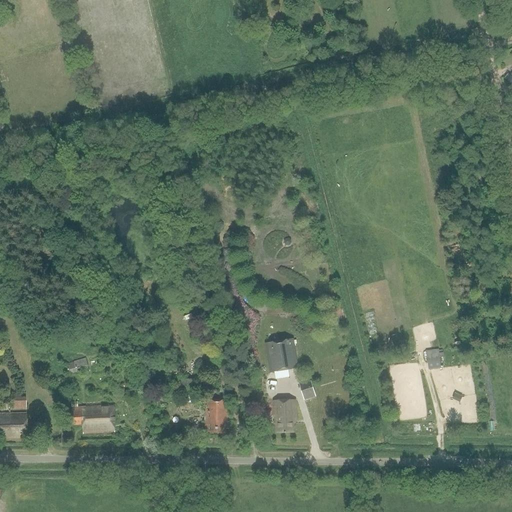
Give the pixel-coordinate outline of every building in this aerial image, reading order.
[(299,369),(294,339),(266,343),(270,373),(299,369)] [(427,352),(428,362),(442,360),(441,351),(427,352)] [(86,359),(66,365),(69,375),(88,369),(86,359)] [(183,378),(182,396),(183,396),(183,400),(191,400),(191,396),(192,396),(193,379),(183,378)] [(299,384),(304,400),(316,397),(311,380),(299,384)] [(10,393),(10,410),(26,410),(26,392),(10,393)] [(219,402),(206,402),(205,430),(209,430),(210,434),(226,434),(226,431),(230,431),(230,422),(227,422),(227,416),(230,416),(230,400),(219,400),(219,402)] [(276,434),(294,434),(294,425),(295,425),(295,421),(296,421),(296,401),(274,402),(275,425),(276,425),(276,434)] [(116,434),(114,407),(114,404),(78,407),(77,402),(72,402),(73,427),(83,427),(83,436),(116,434)] [(0,436),(26,436),(26,415),(0,415),(0,436)]
